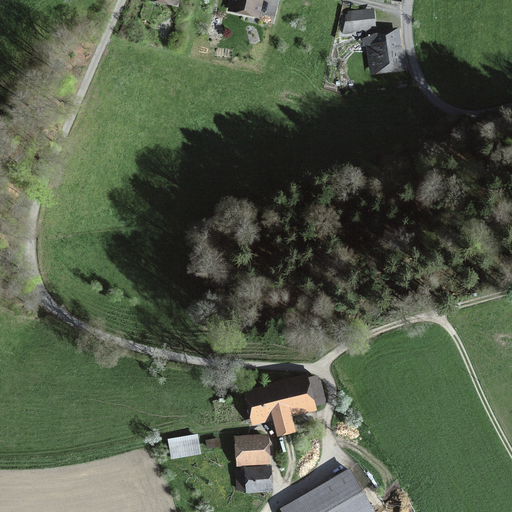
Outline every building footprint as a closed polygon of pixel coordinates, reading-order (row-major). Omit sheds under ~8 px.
[(240,12),(257,15),(260,0),(233,0),(232,5),(241,7),(240,12)] [(369,12),(352,14),(347,30),(371,27),(369,12)] [(372,71),(405,66),(403,51),(397,52),(394,32),(375,34),(378,51),(370,52),(372,71)] [(288,379),(288,381),(248,391),(255,420),(273,415),(278,434),(293,430),(288,409),(313,402),(311,394),(321,391),(318,380),(317,380),(316,375),(307,376),(306,375),(288,379)] [(196,436),(170,441),(173,458),(199,453),(196,436)] [(237,462),(267,460),(266,438),(236,440),(237,462)] [(269,487),(268,470),(236,472),(238,489),(269,487)] [(369,511),(349,474),(283,509),(284,511),(369,511)]
